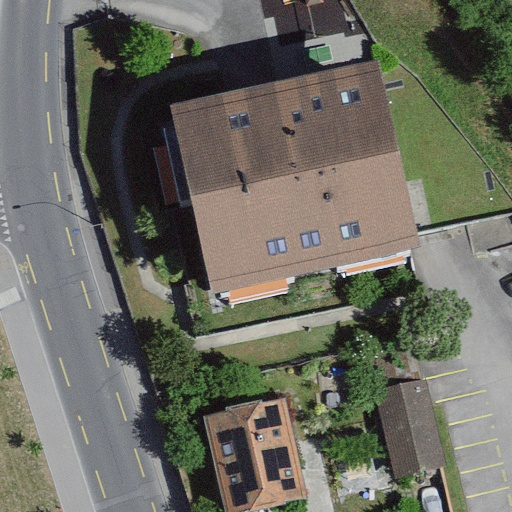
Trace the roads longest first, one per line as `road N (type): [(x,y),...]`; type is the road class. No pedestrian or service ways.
road 1 (unclassified): [(133,511),(36,206)]
road 2 (unclassified): [(36,206),(24,104),(31,0)]
